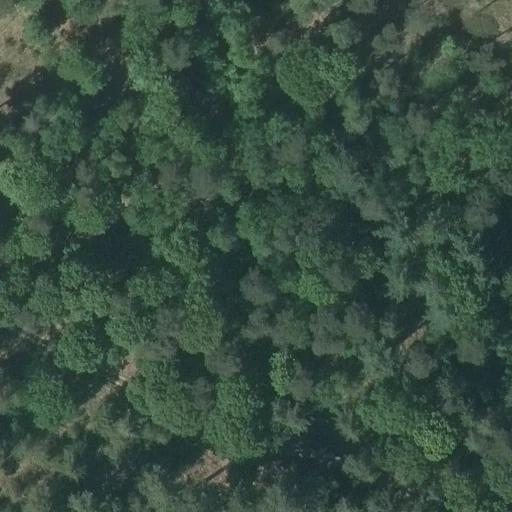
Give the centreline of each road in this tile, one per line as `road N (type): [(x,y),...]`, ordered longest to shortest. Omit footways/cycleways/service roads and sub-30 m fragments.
road 1 (track): [(26,340),(407,0)]
road 2 (track): [(0,323),(45,351),(424,511)]
road 3 (track): [(511,259),(237,511)]
